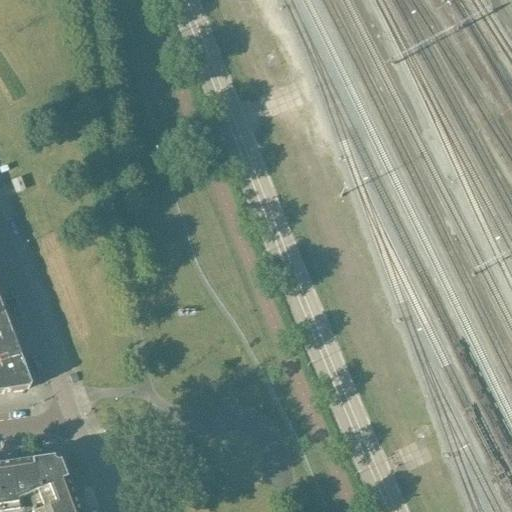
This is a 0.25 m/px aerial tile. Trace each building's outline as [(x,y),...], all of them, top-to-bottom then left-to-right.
[(11,183),(14,190),(15,194),(23,191),(19,180),(11,183)] [(1,315),(0,315),(0,341),(10,338),(1,315)] [(10,338),(0,341),(0,366),(18,359),(10,338)] [(28,386),(18,359),(0,366),(0,396),(24,393),(28,386)] [(27,497),(65,483),(58,465),(51,461),(8,467),(16,511),(21,511),(23,511),(21,500),(27,497)] [(16,511),(8,467),(0,468),(0,511),(16,511)] [(41,511),(72,500),(65,483),(27,497),(32,511),(41,511)] [(76,511),(72,500),(41,511),(76,511)]
